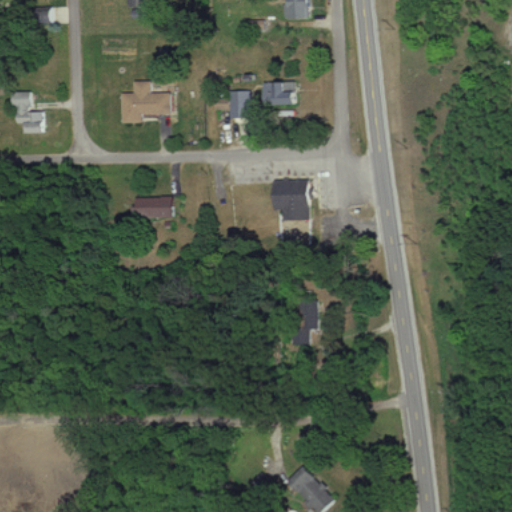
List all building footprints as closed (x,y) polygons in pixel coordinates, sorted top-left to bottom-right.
[(288,0),(288,18),(311,19),(311,0),(288,0)] [(149,114),(176,113),(176,93),(157,93),(157,81),(140,82),(140,93),(128,93),(128,122),(149,122),(149,114)] [(272,82),(271,101),(300,103),(301,84),(272,82)] [(35,91),(17,92),(18,124),(25,124),(26,133),(48,132),(47,112),(35,112),(35,91)] [(288,220),(315,221),(316,179),(280,178),(279,210),(288,210),(288,220)]
